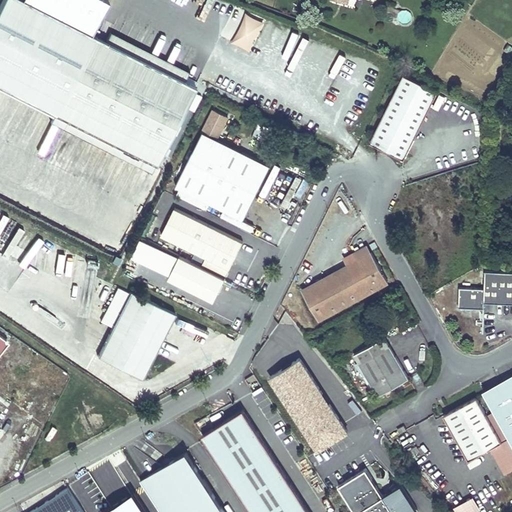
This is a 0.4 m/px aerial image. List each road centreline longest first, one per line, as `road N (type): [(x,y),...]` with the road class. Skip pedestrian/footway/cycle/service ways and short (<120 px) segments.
road 1 (unclassified): [(0,503),(226,377),(333,168),(363,177),(375,220),(446,348),(468,363),(494,361)]
road 2 (unknown): [(371,207),(378,174),(308,105),(133,0)]
road 3 (unknown): [(0,293),(120,371),(164,372),(252,334)]
road 4 (unknown): [(226,377),(317,511)]
road 5 (unclassified): [(494,361),(379,428)]
road 6 (unknown): [(0,153),(113,218)]
road 7 (unknown): [(173,406),(241,511)]
road 8 (unknown): [(412,408),(469,486),(492,481)]
